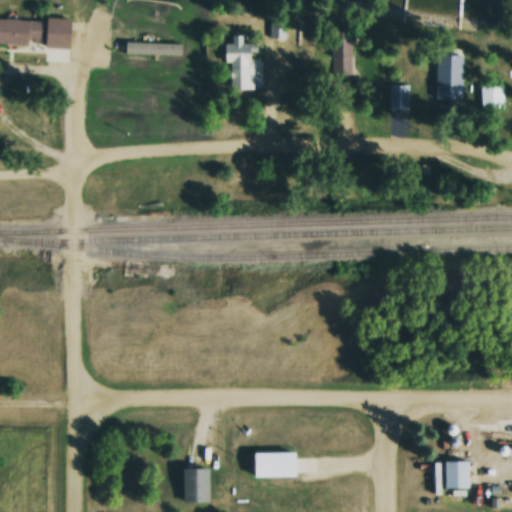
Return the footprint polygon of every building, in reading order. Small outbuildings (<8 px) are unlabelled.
[(100,5),(100,60),(111,60),(111,5),(100,5)] [(51,14),(73,15),(71,47),(50,46),(51,14)] [(282,38),(282,19),(267,19),(267,38),(282,38)] [(220,63),(226,63),(226,90),(247,90),(247,44),(237,44),(237,36),(227,37),(227,45),(220,45),(220,63)] [(129,39),(183,39),(183,55),(129,55),(129,39)] [(460,99),(460,56),(433,56),(433,99),(460,99)] [(407,109),(407,85),(387,85),(387,109),(407,109)] [(479,86),(479,110),(501,110),(501,86),(479,86)] [(258,476),(298,476),(298,452),(258,452),(258,476)] [(448,487),(470,487),(470,461),(448,461),(448,487)] [(186,502),(210,502),(210,469),(186,469),(186,502)]
